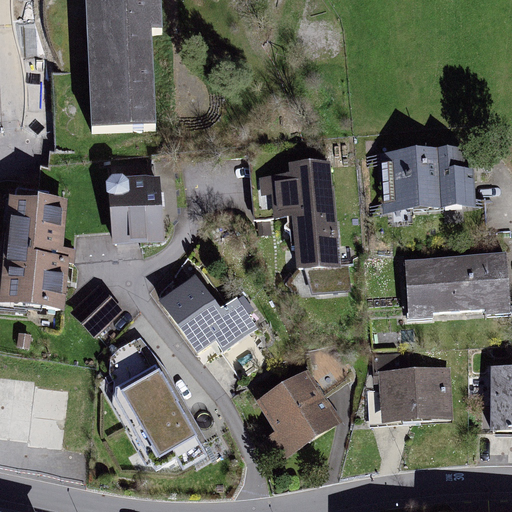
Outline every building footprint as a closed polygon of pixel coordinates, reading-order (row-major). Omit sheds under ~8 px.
[(85,0),(92,135),(156,132),(152,36),(163,35),(160,0),(85,0)] [(462,154),(382,158),(385,209),(449,206),(451,235),(482,234),(481,203),(474,204),(472,174),(463,174),(462,154)] [(294,179),(274,180),(277,220),(288,219),(288,228),(285,231),(291,237),(292,251),(297,251),(299,271),(316,270),(318,294),(341,292),(341,284),(350,284),(348,267),(339,268),(332,190),(329,190),(328,169),(317,169),(313,166),(308,172),(294,173),(294,179)] [(113,184),(109,189),(109,198),(112,200),(115,245),(162,242),(158,183),(124,186),(122,183),(113,184)] [(19,205),(14,205),(5,300),(15,301),(20,307),(60,310),(65,264),(74,265),(75,252),(59,250),(63,205),(47,203),(48,191),(20,189),(19,205)] [(506,262),(407,268),(410,317),(509,311),(506,262)] [(195,282),(162,306),(199,355),(215,344),(241,380),(268,361),(246,330),(253,325),(246,316),(252,311),(243,299),(237,304),(237,303),(219,315),(195,282)] [(100,290),(76,314),(97,336),(121,312),(100,290)] [(117,372),(110,377),(118,392),(122,391),(129,404),(120,410),(157,473),(200,448),(177,408),(178,407),(162,380),(161,380),(155,371),(145,376),(138,362),(145,359),(136,343),(119,352),(111,361),(117,372)] [(375,384),(385,383),(386,392),(369,392),(371,422),(447,418),(445,375),(395,378),(395,373),(410,372),(409,357),(374,359),(375,384)] [(511,372),(495,373),(494,434),(511,434),(511,372)] [(307,379),(263,407),(283,438),(286,436),(295,450),(315,437),(312,432),(333,419),(307,379)]
